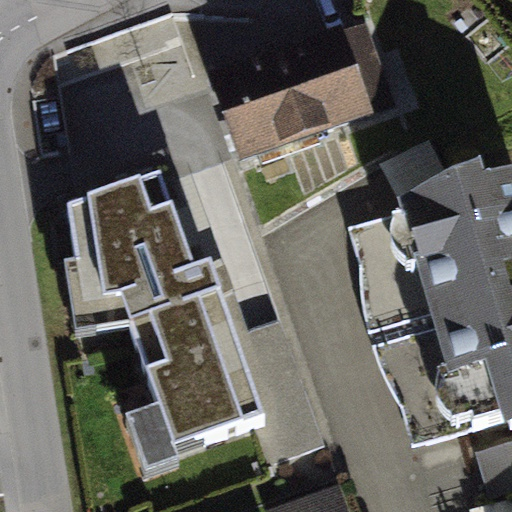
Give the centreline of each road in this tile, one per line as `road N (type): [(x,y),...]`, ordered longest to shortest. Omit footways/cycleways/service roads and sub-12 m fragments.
road 1 (residential): [(58,511),(0,210)]
road 2 (residential): [(308,289),(379,511)]
